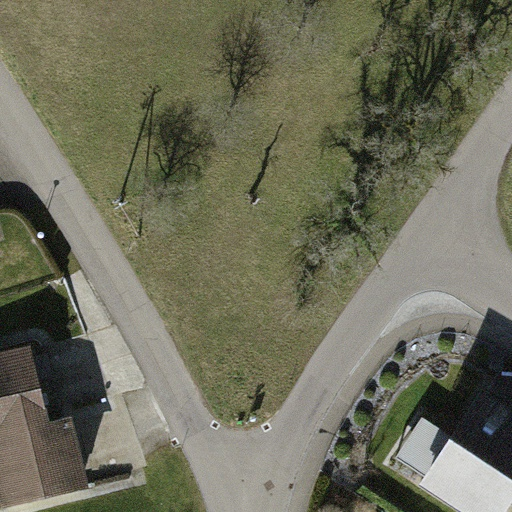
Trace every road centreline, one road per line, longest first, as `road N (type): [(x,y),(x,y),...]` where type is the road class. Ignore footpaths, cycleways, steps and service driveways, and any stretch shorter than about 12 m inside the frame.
road 1 (residential): [(0,93),(240,504)]
road 2 (residential): [(422,238),(240,504)]
road 3 (residential): [(511,108),(422,238)]
